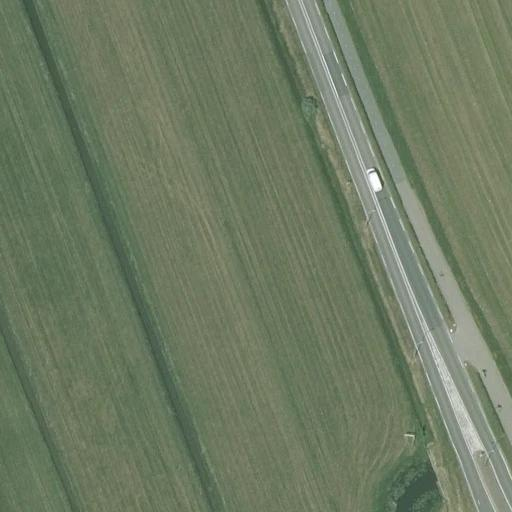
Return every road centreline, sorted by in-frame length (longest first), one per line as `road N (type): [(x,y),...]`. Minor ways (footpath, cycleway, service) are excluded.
road 1 (primary): [(436,357),(301,0)]
road 2 (unclassified): [(470,342),(326,0)]
road 3 (primary): [(436,357),(486,511)]
road 4 (primary): [(511,496),(436,357)]
